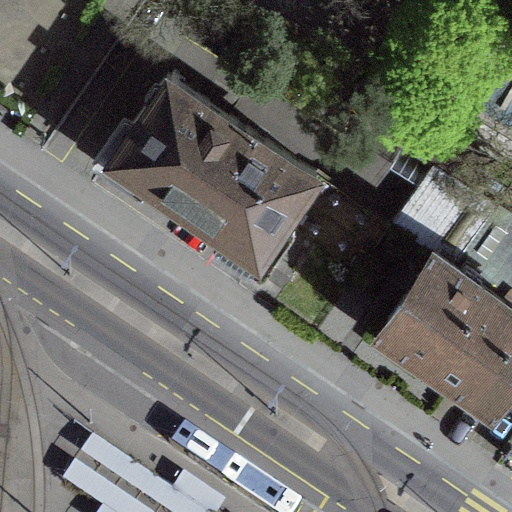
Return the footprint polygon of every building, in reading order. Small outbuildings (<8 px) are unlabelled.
[(391,225),(165,69),(106,158),(259,258),(282,224),(355,276),(391,225)] [(433,161),(475,188),(493,160),(419,113),(402,140),(433,161)] [(433,161),(391,225),(426,247),(511,302),(511,211),(475,188),(433,161)] [(511,302),(426,247),(366,337),(485,415),(511,373),(511,302)] [(103,506),(99,511),(206,511),(173,489),(93,436),(63,480),(103,506)] [(184,473),(173,489),(206,511),(216,511),(225,500),(184,473)]
